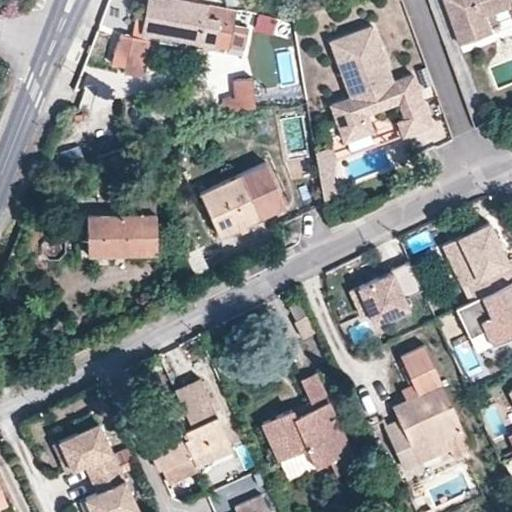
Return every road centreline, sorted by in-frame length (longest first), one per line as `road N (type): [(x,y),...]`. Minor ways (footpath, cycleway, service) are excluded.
road 1 (residential): [(0,416),(511,166)]
road 2 (secondary): [(74,0),(0,180)]
